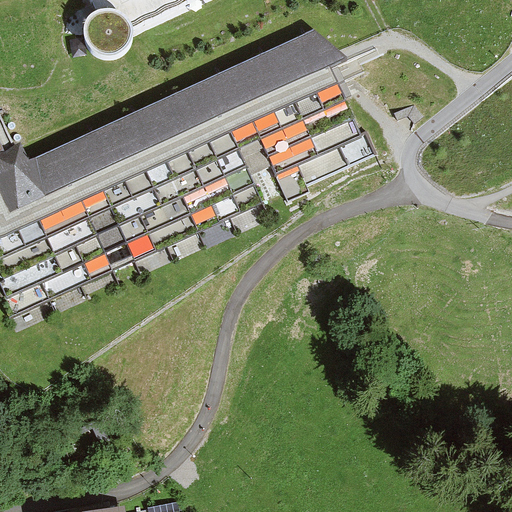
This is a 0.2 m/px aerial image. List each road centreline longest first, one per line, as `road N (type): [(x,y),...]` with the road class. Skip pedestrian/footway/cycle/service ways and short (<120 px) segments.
road 1 (track): [(6,511),(108,494),(166,467),(209,410),(227,328),(251,278),(317,222),(418,184)]
road 2 (track): [(418,184),(409,157),(419,136),(511,62)]
